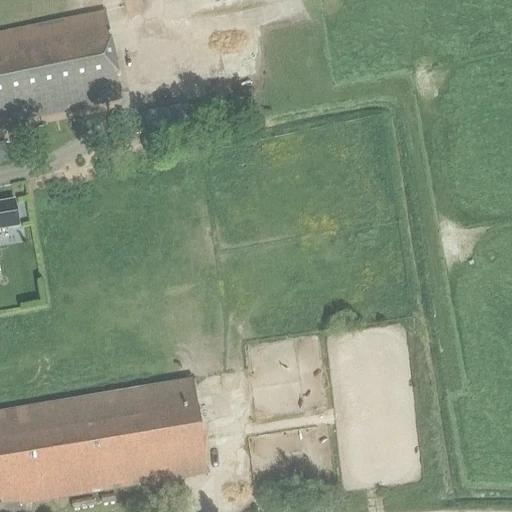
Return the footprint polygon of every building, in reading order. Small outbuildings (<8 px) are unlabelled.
[(0,124),(123,99),(105,12),(0,34),(0,124)] [(189,104),(139,113),(145,141),(194,132),(189,104)] [(0,143),(0,163),(9,162),(5,142),(0,143)] [(0,230),(19,227),(15,201),(0,203),(0,230)] [(21,505),(206,475),(191,381),(0,412),(0,500),(1,500),(2,505),(20,502),(21,505)]
